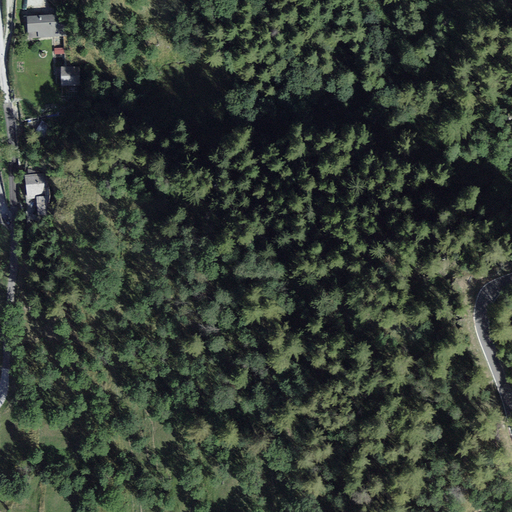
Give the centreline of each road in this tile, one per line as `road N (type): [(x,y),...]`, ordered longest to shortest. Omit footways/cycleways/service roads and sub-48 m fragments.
road 1 (residential): [(0,398),(14,253),(0,51)]
road 2 (tertiary): [(511,279),(491,291),(482,313),(511,410)]
